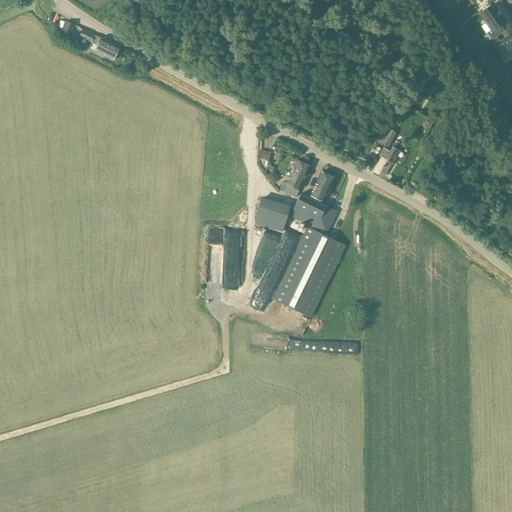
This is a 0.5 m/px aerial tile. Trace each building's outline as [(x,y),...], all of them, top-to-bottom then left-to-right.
[(500,25),(505,22),(501,16),(502,15),(498,9),(497,10),(492,4),(480,13),(492,30),(487,33),(492,40),(504,31),(500,25)] [(69,37),(75,25),(66,21),(60,33),(69,37)] [(102,38),(101,38),(96,35),(83,29),(80,36),(92,43),(90,48),(113,60),(116,54),(120,47),(102,38)] [(509,35),(495,45),(502,55),(509,51),(511,54),(511,37),(511,38),(509,35)] [(390,129),(386,135),(386,137),(384,136),(380,142),(382,144),(381,144),(388,148),(393,139),(396,132),(390,129)] [(383,176),(391,162),(393,164),(400,151),(392,146),(389,151),(383,148),(379,156),(382,158),(375,171),(383,176)] [(271,153),(262,150),(260,158),(268,161),(271,153)] [(295,197),(310,166),(297,160),(287,183),(283,182),(279,189),(295,197)] [(323,200),(334,178),(322,172),(311,195),(323,200)] [(289,216),(327,234),(337,212),(326,206),(326,205),(300,193),(289,216)] [(290,205),(261,197),(256,212),(256,224),(283,231),(290,205)] [(311,317),(346,246),(307,227),(273,299),(311,317)]
